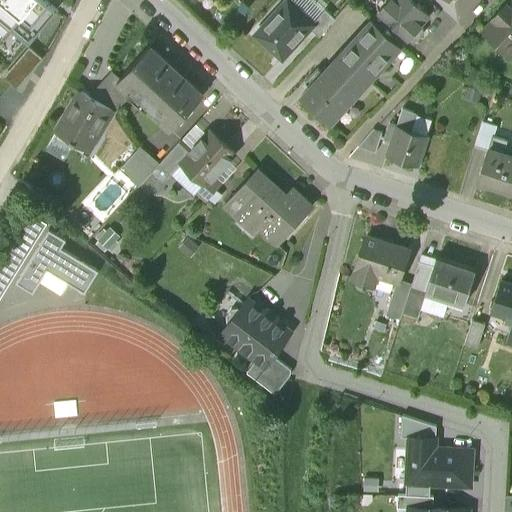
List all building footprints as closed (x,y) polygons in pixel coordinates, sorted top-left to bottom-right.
[(0,0),(0,39),(1,40),(12,27),(30,42),(58,9),(47,0),(0,0)] [(289,0),(287,0),(256,34),(282,58),(311,28),(315,23),(313,22),(289,0)] [(314,0),(289,0),(313,22),(325,10),(314,0)] [(417,4),(412,0),(390,0),(373,20),(401,46),(408,38),(411,40),(417,41),(423,34),(423,28),(420,26),(429,16),(417,4)] [(511,0),(484,31),(505,51),(511,43),(511,0)] [(335,19),(325,10),(313,22),(315,23),(311,28),(319,36),(335,19)] [(373,20),(329,67),(357,94),(401,46),(373,20)] [(26,87),(49,54),(31,43),(9,75),(26,87)] [(203,95),(148,45),(117,79),(132,93),(171,129),(203,95)] [(323,74),(318,69),(306,83),(310,88),(302,96),(331,123),(357,94),(329,67),(323,74)] [(117,79),(113,75),(93,96),(111,107),(115,111),(132,93),(117,79)] [(467,81),(462,97),(476,102),(481,85),(467,81)] [(93,96),(80,88),(55,130),(87,149),(111,107),(93,96)] [(411,110),(401,107),(396,124),(406,127),(411,110)] [(498,125),(483,120),(475,145),(488,149),(489,147),(491,148),(495,135),(498,125)] [(199,121),(181,140),(192,151),(210,131),(199,121)] [(396,124),(389,122),(385,133),(384,137),(383,139),(390,142),(386,155),(418,165),(428,135),(406,127),(396,124)] [(385,133),(372,129),(358,145),(375,151),(380,136),(384,137),(385,133)] [(192,151),(182,162),(183,163),(204,183),(212,175),(213,176),(234,153),(210,131),(192,151)] [(508,139),(495,135),(491,148),(504,152),(508,139)] [(161,162),(160,162),(172,174),(173,173),(183,163),(182,162),(192,151),(181,140),(161,162)] [(151,153),(141,144),(125,161),(135,170),(151,153)] [(491,148),(489,147),(488,149),(478,180),(511,190),(511,154),(504,152),(491,148)] [(151,153),(135,170),(144,179),(160,162),(161,162),(151,153)] [(204,183),(183,163),(173,173),(194,194),(197,191),(204,183)] [(286,194),(258,168),(225,204),(239,217),(245,211),(278,241),(278,242),(312,206),(292,188),(286,194)] [(213,176),(212,175),(204,183),(197,191),(207,200),(222,184),(213,176)] [(25,207),(0,246),(0,287),(43,218),(25,207)] [(66,238),(49,228),(16,281),(33,291),(47,268),(85,291),(98,269),(61,246),(66,238)] [(410,249),(368,235),(354,277),(376,284),(379,274),(400,281),(410,249)] [(196,245),(187,238),(180,246),(189,254),(196,245)] [(414,282),(429,287),(437,265),(421,259),(414,282)] [(476,271),(438,259),(437,265),(429,287),(428,291),(466,303),(476,271)] [(511,281),(502,278),(493,309),(508,314),(507,317),(511,318),(511,281)] [(411,290),(397,286),(388,314),(403,318),(411,290)] [(290,331),(248,299),(223,332),(257,358),(264,364),(272,353),(290,331)] [(487,321),(473,316),(465,341),(479,346),(487,321)] [(291,368),(272,353),(264,364),(257,358),(247,371),(275,393),(290,374),(291,368)] [(402,413),(401,436),(408,437),(437,438),(438,425),(402,413)] [(437,438),(408,437),(406,482),(430,483),(470,485),(472,449),(437,447),(438,438),(437,438)] [(406,482),(405,494),(429,495),(430,483),(406,482)] [(398,505),(408,506),(433,507),(434,495),(429,495),(405,494),(399,494),(398,505)]
